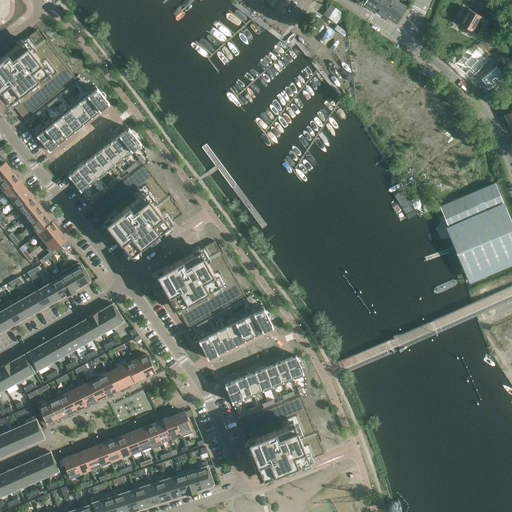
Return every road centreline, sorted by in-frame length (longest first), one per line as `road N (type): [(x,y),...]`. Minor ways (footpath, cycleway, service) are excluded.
road 1 (residential): [(243,487),(206,394),(125,282)]
road 2 (residential): [(125,282),(0,126)]
road 3 (tertiary): [(511,167),(472,93),(404,39)]
road 4 (residential): [(0,357),(125,282)]
road 5 (residential): [(243,487),(261,489),(355,449)]
